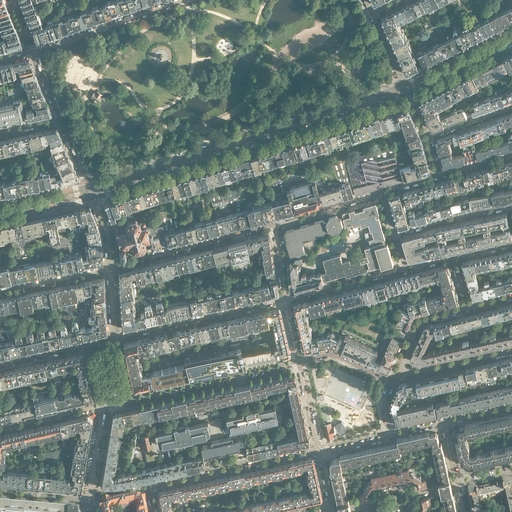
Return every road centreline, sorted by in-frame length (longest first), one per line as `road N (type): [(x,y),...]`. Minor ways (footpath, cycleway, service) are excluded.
road 1 (tertiary): [(94,196),(409,93)]
road 2 (tertiary): [(404,83),(90,184)]
road 3 (residential): [(284,300),(276,233),(267,224),(109,267)]
road 4 (residential): [(297,361),(102,405)]
road 5 (residential): [(113,338),(284,300)]
road 6 (residential): [(148,487),(318,451)]
road 7 (residential): [(32,52),(183,0)]
road 8 (residential): [(394,233),(511,206)]
